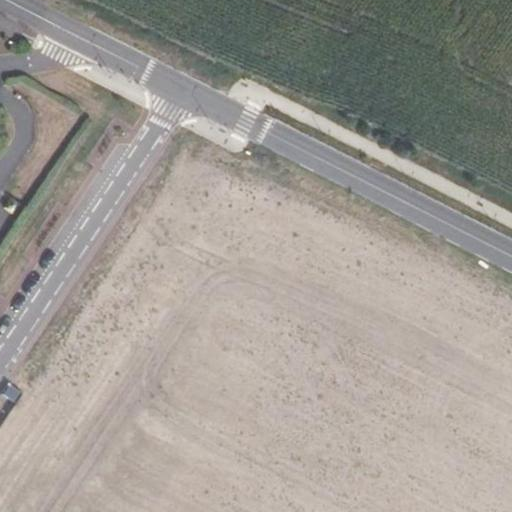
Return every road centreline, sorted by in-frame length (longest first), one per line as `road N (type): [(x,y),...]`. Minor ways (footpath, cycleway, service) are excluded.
road 1 (tertiary): [(182,88),(511,255)]
road 2 (residential): [(0,367),(182,88)]
road 3 (tertiary): [(9,0),(182,88)]
